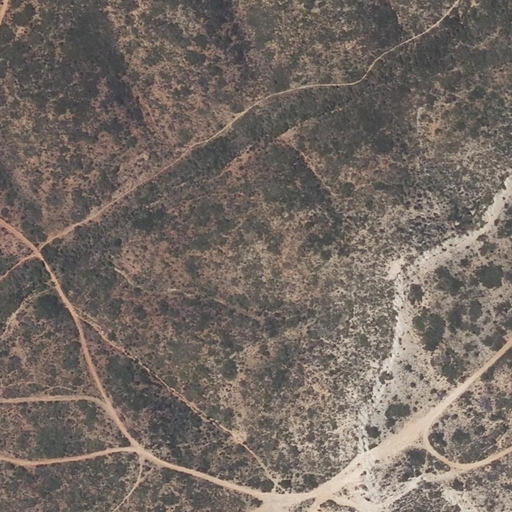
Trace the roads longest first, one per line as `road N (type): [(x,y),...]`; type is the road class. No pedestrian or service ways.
road 1 (track): [(511,335),(440,405),(315,496),(305,511)]
road 2 (track): [(315,496),(354,496),(384,509),(430,473),(511,440)]
